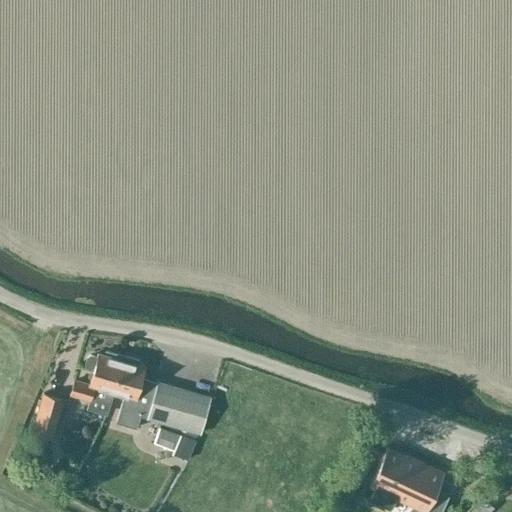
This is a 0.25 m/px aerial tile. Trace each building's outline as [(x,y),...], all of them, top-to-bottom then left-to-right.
[(110,401),(113,390),(122,355),(106,350),(105,354),(98,352),(97,356),(91,354),(87,356),(85,363),(87,366),(94,368),(89,384),(74,380),(70,393),(90,399),(91,396),(110,401)] [(139,359),(122,355),(113,390),(124,393),(116,421),(137,427),(141,413),(147,415),(147,417),(201,432),(211,396),(157,381),(156,384),(141,379),(145,365),(138,363),(139,359)] [(63,398),(43,393),(33,431),(52,437),(63,398)] [(173,452),(188,458),(195,438),(159,425),(153,441),(174,449),(173,452)] [(374,485),(367,500),(387,509),(394,494),(424,508),(426,509),(441,476),(443,472),(386,446),(369,482),(374,485)]
